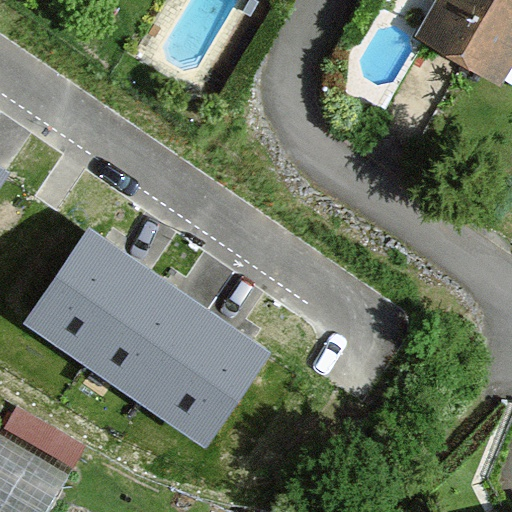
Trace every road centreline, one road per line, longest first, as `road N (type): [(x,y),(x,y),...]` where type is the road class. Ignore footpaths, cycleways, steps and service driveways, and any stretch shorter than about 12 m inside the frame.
road 1 (residential): [(368,336),(0,77)]
road 2 (residential): [(511,288),(320,155),(301,112),(296,64),(328,0)]
